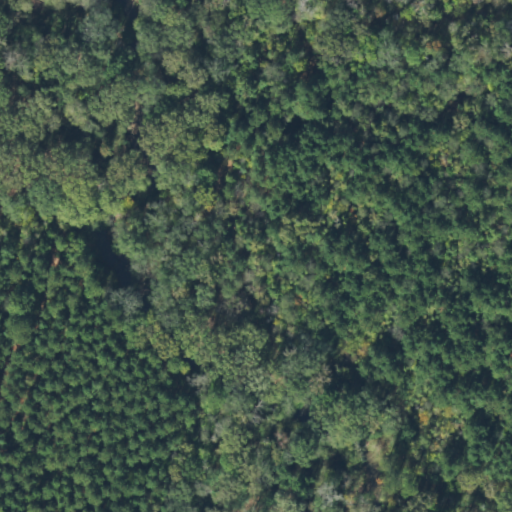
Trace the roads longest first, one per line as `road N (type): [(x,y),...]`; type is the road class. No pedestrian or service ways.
road 1 (residential): [(100,511),(105,423),(76,284),(0,221)]
road 2 (residential): [(214,0),(260,125),(245,277)]
